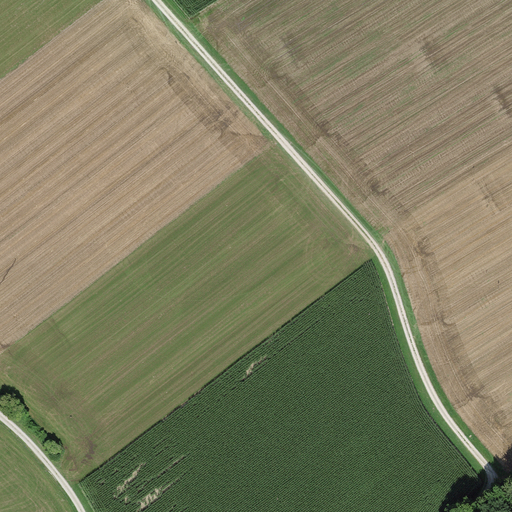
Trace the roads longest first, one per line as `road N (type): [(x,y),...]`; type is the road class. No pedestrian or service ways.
road 1 (track): [(476,511),(502,484),(434,398),(367,232),(157,0)]
road 2 (track): [(78,511),(0,413)]
